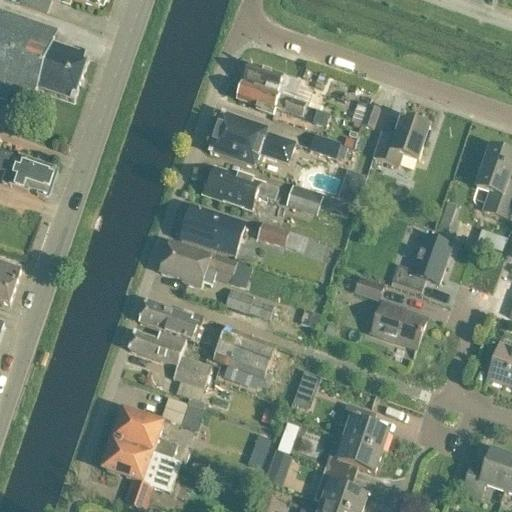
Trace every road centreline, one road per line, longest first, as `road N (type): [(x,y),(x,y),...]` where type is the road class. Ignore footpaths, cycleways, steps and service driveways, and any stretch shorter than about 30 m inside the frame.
road 1 (residential): [(75,511),(228,52),(244,27)]
road 2 (tertiary): [(0,417),(143,0)]
road 3 (residential): [(511,117),(244,27)]
road 4 (residential): [(473,410),(459,453),(427,443),(450,402)]
